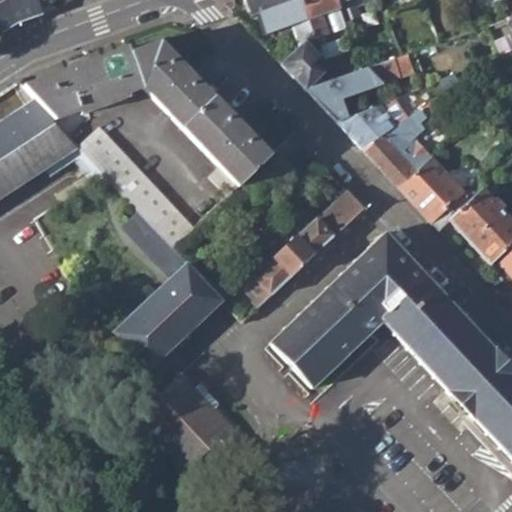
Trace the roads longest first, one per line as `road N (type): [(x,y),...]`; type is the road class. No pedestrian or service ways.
road 1 (residential): [(195,0),(511,339)]
road 2 (unknown): [(485,511),(497,496),(493,470),(411,395),(387,386),(321,404)]
road 3 (residential): [(145,0),(0,61)]
road 4 (unknown): [(270,422),(352,511)]
